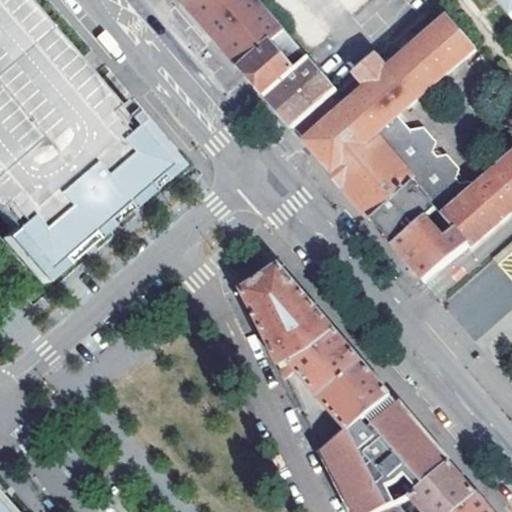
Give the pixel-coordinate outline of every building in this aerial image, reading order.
[(0,0),(0,270),(33,307),(192,168),(92,52),(74,65),(19,0),(0,0)] [(218,45),(237,67),(282,28),(258,0),(181,0),(180,1),(218,45)] [(511,18),(511,0),(494,0),(511,19),(511,18)] [(366,90),(306,143),(331,172),(329,174),(334,180),(341,187),(369,220),(413,181),(427,197),(454,230),(468,246),(470,248),(511,211),(511,158),(474,191),(469,186),(467,186),(460,187),(452,178),(455,171),(456,169),(447,158),(444,158),(435,159),(429,152),(433,144),(433,143),(422,130),(406,132),(395,119),(475,50),(447,19),(386,73),(374,59),(354,76),(366,90)] [(282,28),(237,67),(252,85),(259,93),(265,99),(310,59),(282,28)] [(310,59),(265,99),(272,107),(292,131),(337,91),(310,59)] [(444,158),(433,144),(429,152),(435,159),(444,158)] [(467,186),(455,171),(452,178),(460,187),(467,186)] [(427,197),(413,181),(369,220),(388,242),(393,249),(425,219),(415,207),(427,197)] [(442,239),(425,219),(393,249),(400,257),(424,283),(431,277),(468,246),(454,230),(442,239)] [(334,334),(278,270),(260,280),(242,291),(269,346),(280,368),(309,354),(334,334)] [(309,354),(280,368),(286,379),(297,371),(320,400),(361,366),(356,360),(334,334),(309,354)] [(361,366),(320,400),(344,428),(333,438),(337,443),(389,398),(368,373),(361,366)] [(323,454),(352,511),(384,511),(399,505),(412,498),(449,467),(392,402),(389,398),(337,443),(323,454)] [(404,511),(399,505),(384,511),(452,511),(475,497),(469,491),(449,467),(412,498),(418,506),(409,511),(404,511)] [(19,511),(0,490),(0,511),(19,511)] [(487,511),(475,497),(452,511),(487,511)]
